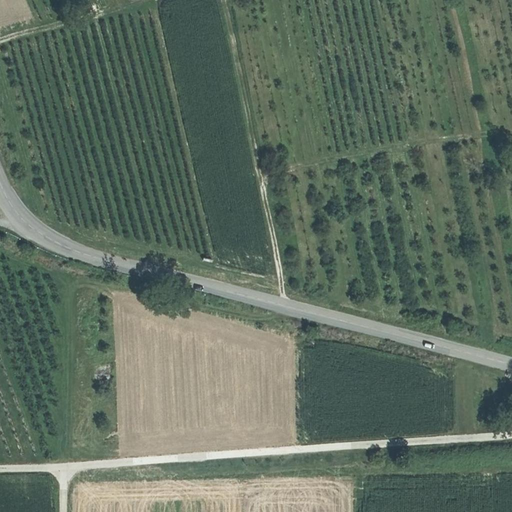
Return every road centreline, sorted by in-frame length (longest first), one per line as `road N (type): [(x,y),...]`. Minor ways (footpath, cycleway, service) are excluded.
road 1 (tertiary): [(511,363),(74,249),(27,224),(0,185)]
road 2 (track): [(0,468),(511,432)]
road 3 (track): [(223,0),(281,303)]
road 4 (track): [(511,131),(259,178)]
road 5 (track): [(0,40),(140,0)]
